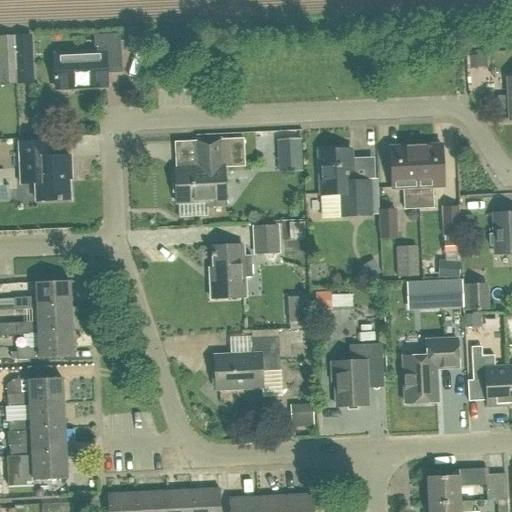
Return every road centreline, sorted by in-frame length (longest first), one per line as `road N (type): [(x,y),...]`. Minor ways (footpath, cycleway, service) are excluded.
road 1 (residential): [(112,240),(108,119),(462,104),(511,173)]
road 2 (unclassified): [(373,449),(208,457),(181,434),(112,240)]
road 3 (unclassified): [(511,443),(373,449)]
